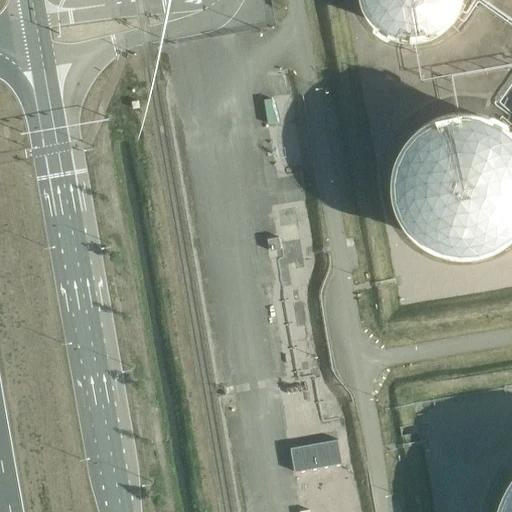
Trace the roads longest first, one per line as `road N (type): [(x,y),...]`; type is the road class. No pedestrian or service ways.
road 1 (unknown): [(302,40),(236,57),(215,93),(273,511)]
road 2 (primary): [(122,511),(39,43)]
road 3 (unclassified): [(221,0),(182,16),(39,43)]
